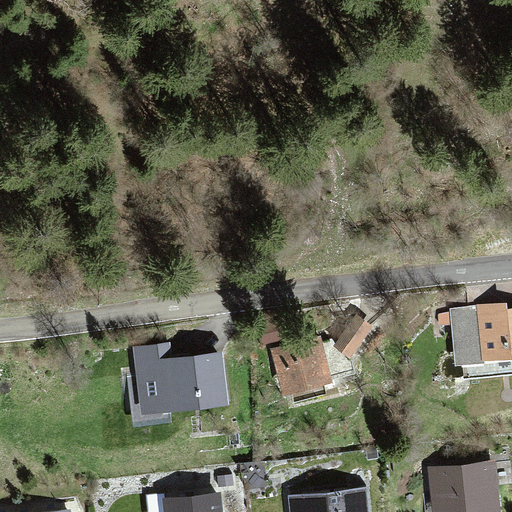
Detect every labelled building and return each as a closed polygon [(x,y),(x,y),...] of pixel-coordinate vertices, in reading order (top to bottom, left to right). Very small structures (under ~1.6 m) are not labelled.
[(481,331),(484,355),(511,352),(511,311),(467,316),(469,332),(481,331)] [(367,327),(354,317),(336,343),(349,352),(367,327)] [(349,353),(349,352),(336,343),(332,338),(278,352),(286,384),(290,382),(294,398),(325,390),(321,375),(353,366),(349,353)] [(136,348),(144,411),(166,409),(165,396),(199,392),(200,400),(223,397),(218,353),(168,359),(166,344),(136,348)] [(451,511),(495,507),(490,463),(433,470),(437,511),(451,511)] [(368,511),(366,485),(282,494),(284,511),(368,511)] [(167,511),(218,511),(216,493),(166,499),(167,511)]
